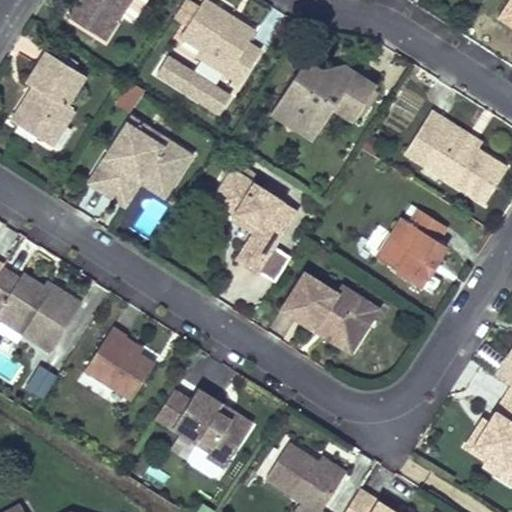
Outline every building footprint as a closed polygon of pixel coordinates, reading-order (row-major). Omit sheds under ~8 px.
[(78,0),(68,16),(104,39),(129,0),(78,0)] [(255,30),(206,0),(202,0),(199,7),(188,0),(178,0),(171,13),(188,23),(180,35),(202,49),(230,67),(226,73),(240,82),(260,50),(247,42),(255,30)] [(511,0),(507,0),(497,16),(511,25),(511,0)] [(226,73),(230,67),(202,49),(198,56),(226,73)] [(32,97),(27,94),(11,120),(44,140),(56,121),(64,126),(74,110),(66,105),(85,75),(46,50),(26,81),(33,85),(37,88),(32,97)] [(230,96),(168,56),(157,73),(219,113),(230,96)] [(320,69),(304,59),(283,92),(291,125),(322,118),(325,120),(333,107),(353,120),(376,85),(343,64),(337,73),(334,78),(329,75),(320,69)] [(337,73),(343,64),(320,69),(329,75),(334,78),(337,73)] [(142,87),(129,79),(118,96),(131,104),(142,87)] [(37,88),(33,85),(27,94),(32,97),(37,88)] [(291,125),(283,92),(275,105),(271,113),(277,117),(291,125)] [(131,104),(118,96),(115,100),(128,109),(131,104)] [(452,123),(431,110),(413,139),(432,151),(424,165),(484,203),(507,167),(476,148),(448,130),(452,123)] [(191,154),(131,116),(89,182),(114,198),(131,172),(134,174),(139,167),(170,187),(191,154)] [(322,118),(291,125),(313,139),(325,120),(322,118)] [(64,126),(56,121),(44,140),(52,145),(64,126)] [(480,141),(452,123),(448,130),(476,148),(480,141)] [(432,151),(413,139),(404,152),(424,165),(432,151)] [(170,187),(139,167),(134,174),(131,172),(114,198),(125,205),(140,181),(164,196),(170,187)] [(240,223),(254,232),(237,258),(257,271),(296,210),(232,168),(212,200),(234,215),(235,215),(237,213),(243,217),(240,223)] [(430,257),(435,260),(437,257),(445,244),(437,239),(446,226),(418,208),(410,222),(402,217),(377,257),(397,270),(396,271),(419,286),(427,274),(429,270),(424,267),(430,257)] [(235,215),(234,215),(232,218),(240,223),(243,217),(237,213),(235,215)] [(375,224),(364,247),(375,252),(386,229),(375,224)] [(430,257),(424,267),(429,270),(427,274),(430,276),(441,259),(437,257),(435,260),(430,257)] [(0,307),(0,318),(10,325),(13,320),(24,328),(22,332),(23,333),(51,350),(81,302),(53,284),(46,295),(19,278),(2,267),(0,269),(0,307)] [(336,291),(304,271),(281,308),(314,329),(322,317),(328,322),(326,326),(355,344),(371,318),(352,306),(359,295),(341,284),(336,291)] [(46,295),(53,284),(46,280),(43,285),(22,272),(19,278),(46,295)] [(378,308),(359,295),(352,306),(371,318),(378,308)] [(322,317),(314,329),(350,352),(355,344),(326,326),(328,322),(322,317)] [(22,332),(24,328),(13,320),(10,325),(22,332)] [(125,336),(112,327),(85,368),(131,398),(154,363),(139,354),(121,342),(124,338),(125,336)] [(139,354),(142,349),(124,338),(121,342),(139,354)] [(511,384),(511,359),(507,357),(496,375),(511,384)] [(37,362),(23,388),(43,399),(57,373),(37,362)] [(511,386),(490,421),(488,424),(491,426),(487,432),(478,427),(466,446),(485,458),(488,460),(491,454),(505,462),(502,467),(511,472),(511,386)] [(222,403),(197,387),(190,399),(172,426),(197,442),(189,456),(190,463),(212,476),(218,475),(248,429),(218,410),(222,403)] [(190,399),(173,388),(155,416),(172,426),(190,399)] [(248,429),(252,422),(222,403),(218,410),(248,429)] [(490,421),(484,417),(478,427),(487,432),(491,426),(488,424),(490,421)] [(342,477),(318,461),(288,442),(265,477),(318,511),(319,511),(321,510),(342,477)] [(505,462),(491,454),(488,460),(485,458),(482,463),(498,473),(511,482),(511,472),(502,467),(505,462)] [(318,461),(342,477),(346,471),(322,456),(318,461)] [(395,511),(396,511),(358,488),(343,511),(395,511)]
